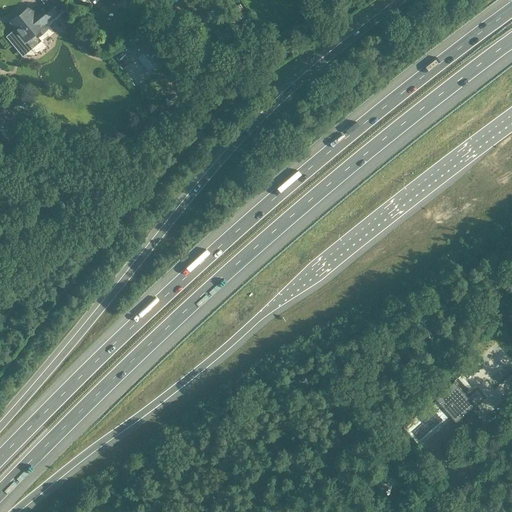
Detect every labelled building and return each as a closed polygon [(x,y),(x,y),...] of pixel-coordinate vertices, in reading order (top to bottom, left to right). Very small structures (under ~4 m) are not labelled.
[(17,30),(14,32),(7,37),(16,48),(25,40),(28,44),(29,44),(31,46),(35,46),(37,44),(38,41),(37,37),(46,30),(43,26),(59,12),(50,0),(44,5),(45,6),(35,15),(31,10),(28,13),(26,11),(17,18),(16,18),(12,21),(12,22),(11,23),(17,30)] [(166,19),(158,23),(168,39),(179,33),(175,25),(171,27),(166,19)] [(89,40),(79,28),(72,33),(83,45),(89,40)] [(198,39),(206,34),(207,33),(204,28),(195,34),(198,39)] [(211,40),(210,40),(203,44),(202,45),(206,51),(215,46),(211,40)] [(135,122),(134,131),(145,132),(145,122),(135,122)] [(0,144),(9,136),(0,125),(0,144)] [(323,294),(297,314),(303,321),(329,301),(323,294)] [(403,426),(418,444),(419,443),(450,415),(453,418),(461,427),(480,410),(478,407),(455,381),(444,390),(403,426)] [(401,476),(398,472),(393,475),(396,480),(401,476)]
